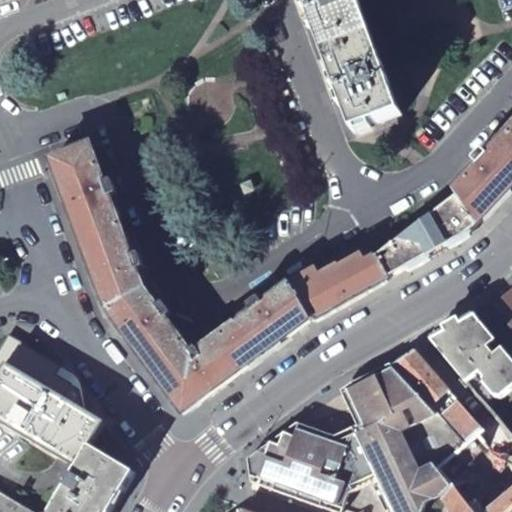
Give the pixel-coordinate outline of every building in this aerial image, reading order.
[(373,38),(358,0),(303,0),(325,56),(373,38)] [(373,38),(325,56),(354,134),(402,116),(373,38)] [(511,128),(486,156),(511,180),(511,128)] [(90,146),(51,159),(81,242),(121,227),(90,146)] [(452,193),(473,228),(476,227),(475,226),(511,186),(511,180),(486,156),(452,193)] [(387,279),(473,228),(456,199),(377,257),(387,279)] [(146,290),(121,227),(81,242),(105,310),(146,290)] [(311,321),(387,279),(377,257),(365,263),(360,256),(317,277),(313,273),(308,273),(290,285),(311,321)] [(290,285),(225,333),(249,367),(311,321),(290,285)] [(511,289),(494,304),(496,306),(511,329),(511,289)] [(146,290),(105,310),(159,382),(193,357),(146,290)] [(511,329),(496,306),(480,321),(511,359),(511,329)] [(489,408),(511,388),(511,359),(480,321),(476,316),(433,341),(489,408)] [(193,357),(159,382),(184,415),(249,367),(225,333),(193,357)] [(90,448),(105,424),(85,413),(78,389),(75,387),(70,381),(70,376),(10,337),(0,351),(0,423),(77,470),(90,448)] [(394,366),(395,369),(465,446),(483,432),(414,353),(394,366)] [(287,434),(252,461),(253,477),(264,482),(263,487),(333,511),(337,511),(339,507),(346,510),(351,497),(363,490),(373,484),(386,511),(435,511),(436,511),(443,500),(442,499),(453,487),(439,468),(465,446),(395,369),(351,391),(345,394),(360,425),(349,431),(338,436),(303,424),(298,438),(287,434)] [(439,468),(453,487),(460,496),(502,461),(500,459),(502,458),(497,453),(499,451),(483,432),(465,446),(439,468)] [(111,511),(134,474),(90,448),(77,470),(51,511),(111,511)] [(481,487),(464,501),(472,511),(511,511),(511,476),(503,466),(487,480),(503,500),(488,511),(487,511),(484,508),(492,500),(481,487)] [(472,511),(464,501),(460,496),(453,487),(442,499),(443,500),(452,511),(472,511)] [(32,511),(0,492),(0,511),(32,511)]
